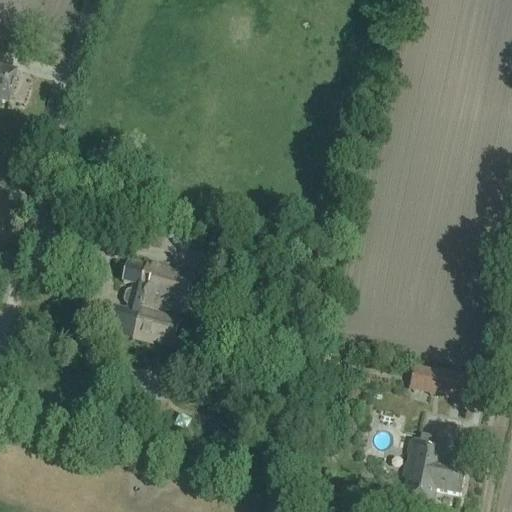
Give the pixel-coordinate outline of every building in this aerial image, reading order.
[(0,103),(9,106),(16,72),(0,68),(0,103)] [(259,257),(224,248),(216,280),(251,289),(259,257)] [(133,338),(134,339),(157,345),(158,348),(161,349),(164,347),(178,351),(186,322),(176,319),(178,314),(187,316),(198,277),(147,264),(129,260),(128,266),(127,266),(123,283),(133,286),(127,312),(116,309),(111,326),(112,326),(110,332),(133,338)] [(414,370),(409,392),(463,403),(467,380),(414,370)] [(450,451),(419,445),(410,443),(403,480),(408,481),(403,504),(433,509),(436,493),(461,498),(466,470),(447,466),(450,451)]
